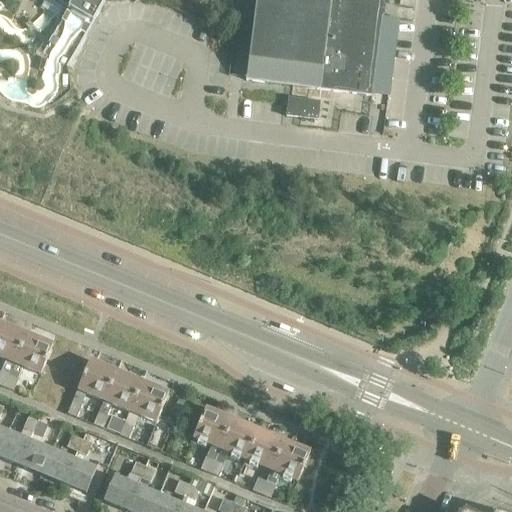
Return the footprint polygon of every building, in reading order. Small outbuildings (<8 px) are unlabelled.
[(59,0),(66,4),(68,5),(69,6),(95,18),(106,0),(59,0)] [(255,0),(246,77),(245,81),(291,87),(329,91),(366,96),(371,97),(383,0),(255,0)] [(318,120),(320,102),(288,98),(285,116),(318,120)] [(0,373),(0,387),(4,389),(26,335),(0,324),(0,358),(5,361),(0,373)] [(52,346),(26,335),(4,389),(12,392),(18,380),(22,368),(40,375),(52,346)] [(103,402),(115,373),(89,362),(67,415),(76,419),(81,406),(86,395),(103,402)] [(112,406),(129,413),(141,383),(115,373),(103,402),(93,426),(102,430),(112,406)] [(168,394),(141,383),(129,413),(155,424),(168,394)] [(219,450),(231,421),(205,410),(193,439),(211,447),(206,458),(200,470),(209,474),(214,461),(219,450)] [(41,414),(37,423),(33,434),(42,437),(46,427),(50,418),(41,414)] [(112,417),(107,430),(120,435),(124,424),(125,422),(112,417)] [(33,434),(37,423),(27,419),(23,430),(33,434)] [(245,461),(257,432),(231,421),(219,450),(245,461)] [(134,435),(131,434),(133,428),(124,424),(120,435),(119,437),(146,448),(150,439),(135,433),(134,435)] [(283,443),(257,432),(245,461),(271,472),(283,443)] [(0,449),(0,458),(19,467),(29,442),(7,433),(0,449)] [(77,452),(82,441),(72,437),(67,448),(77,452)] [(90,445),(82,441),(77,452),(86,456),(90,445)] [(29,442),(19,467),(41,476),(51,451),(29,442)] [(266,483),(261,496),(270,499),(280,476),(297,483),(309,454),(283,443),(271,472),(266,483)] [(51,451),(41,476),(63,485),(74,460),(51,451)] [(96,469),(74,460),(63,485),(86,494),(96,469)] [(218,478),(224,465),(214,461),(209,474),(218,478)] [(140,479),(145,467),(136,463),(130,475),(140,479)] [(145,467),(140,479),(150,483),(155,471),(145,467)] [(127,511),(137,486),(114,477),(104,502),(127,511)] [(261,496),(266,483),(257,479),(252,492),(261,496)] [(189,486),(180,482),(175,494),(184,498),(189,486)] [(128,511),(152,511),(159,496),(137,486),(127,511),(128,511)] [(197,511),(190,509),(198,490),(189,486),(181,505),(178,511),(197,511)] [(219,511),(229,511),(236,496),(227,493),(224,501),(219,511)] [(178,511),(181,505),(159,496),(152,511),(178,511)] [(245,500),(236,496),(229,511),(240,511),(242,508),(245,500)]
